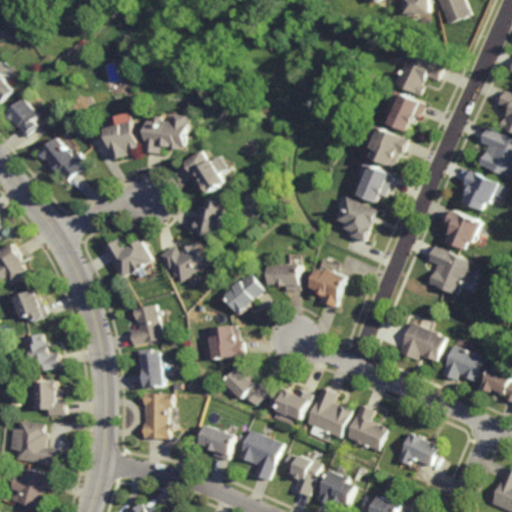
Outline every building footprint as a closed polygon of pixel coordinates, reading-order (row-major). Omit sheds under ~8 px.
[(408,16),(407,0),(432,0),(433,15),(408,16)] [(453,26),(442,0),(468,0),(475,17),(453,26)] [(449,69),(444,83),(433,79),(430,86),(428,86),(427,88),(430,90),(427,98),(402,88),(410,69),(408,68),(410,64),(411,65),(415,55),(449,69)] [(0,73),(2,76),(3,75),(8,81),(7,83),(15,93),(0,106),(0,73)] [(511,127),(506,125),(511,111),(503,107),(509,92),(511,93),(511,127)] [(394,125),(413,133),(420,116),(426,118),(431,105),(407,95),(394,125)] [(27,138),(21,130),(19,131),(9,118),(28,103),(41,119),(37,122),(41,127),(27,138)] [(169,113),(170,110),(183,112),(182,114),(194,115),(193,123),(194,124),(191,147),(186,146),(186,149),(176,147),(176,148),(166,147),(165,152),(150,150),(154,120),(159,120),(159,117),(162,115),(166,115),(169,113)] [(117,157),(110,133),(137,125),(142,143),(130,146),(132,152),(117,157)] [(511,172),(488,162),(496,142),(489,139),(495,125),(511,132),(511,172)] [(377,159),(401,168),(407,153),(410,155),(415,141),(385,128),(377,148),(381,150),(377,159)] [(71,150),(73,149),(76,152),(74,153),(75,155),(82,149),(92,161),(70,179),(62,168),(60,169),(54,162),(55,162),(49,154),(46,156),(41,149),(59,135),(71,150)] [(214,158),(217,157),(231,179),(213,191),(207,181),(204,183),(189,158),(207,147),(214,158)] [(390,194),(385,192),(382,200),(363,192),(376,162),(400,172),(390,194)] [(511,191),(510,196),(503,193),(500,200),(496,198),(493,207),(471,198),(473,194),(471,193),(476,182),(473,181),(479,166),(509,179),(508,182),(511,183),(511,191)] [(219,236),(196,230),(200,216),(202,216),(205,203),(208,204),(210,196),(229,201),(219,236)] [(385,208),(353,196),(345,220),(352,223),(350,228),(358,231),(357,235),(372,241),(385,208)] [(482,240),(479,239),(475,248),(454,238),(456,234),(454,232),(459,222),(456,220),(463,206),(492,219),(482,240)] [(0,219),(3,217),(9,224),(6,227),(12,233),(0,242),(0,219)] [(127,246),(143,237),(155,259),(149,263),(149,264),(134,272),(133,271),(124,276),(107,245),(122,237),(127,246)] [(213,262),(183,281),(179,273),(177,274),(175,270),(176,269),(174,265),(171,267),(163,253),(178,243),(183,251),(185,250),(184,248),(194,242),(195,243),(200,240),(213,262)] [(32,275),(17,283),(13,275),(0,281),(0,265),(5,263),(0,253),(0,250),(16,243),(32,275)] [(481,281),(472,277),(465,293),(438,280),(447,263),(437,258),(444,243),(480,260),(476,267),(485,271),(481,281)] [(305,289),(290,288),(290,284),(281,283),(281,282),(272,282),(272,262),(306,262),(305,289)] [(331,270),(332,266),(353,274),(341,305),(327,300),(328,296),(318,292),(319,290),(314,288),(322,266),(331,270)] [(270,290),(259,297),(259,298),(253,302),(253,304),(249,307),(250,308),(242,313),(230,293),(239,287),(236,284),(245,278),(245,279),(258,271),(270,290)] [(41,295),(42,295),(45,302),(47,302),(51,314),(39,318),(36,313),(29,316),(21,295),(29,292),(29,290),(38,287),(41,295)] [(167,337),(136,344),(133,330),(143,328),(141,318),(139,318),(137,308),(159,303),(167,337)] [(443,361),(436,358),(436,359),(428,356),(428,354),(426,353),(423,360),(406,352),(419,321),(445,332),(445,334),(453,337),(443,361)] [(239,328),(241,328),(243,340),(246,340),(247,354),(220,357),(221,362),(215,363),(214,356),(207,357),(205,345),(214,344),(213,336),(217,335),(216,326),(239,323),(239,328)] [(48,340),(51,340),(53,353),(61,351),(64,367),(50,369),(49,364),(43,365),(42,356),(38,357),(33,335),(47,332),(48,340)] [(478,351),(478,350),(485,353),(484,355),(492,358),(482,381),(475,378),(475,379),(467,375),(468,373),(465,372),(462,379),(449,373),(461,344),(478,351)] [(154,352),(165,351),(169,384),(145,387),(141,349),(154,348),(154,352)] [(259,404),(248,394),(244,398),(226,381),(242,364),(271,391),(259,404)] [(511,396),(511,392),(500,387),(499,391),(489,386),(498,366),(511,372),(511,396)] [(61,387),(65,387),(65,399),(68,399),(68,414),(55,415),(55,408),(43,408),(43,380),(61,379),(61,387)] [(286,388),(286,387),(289,389),(289,390),(297,394),(300,388),(315,394),(312,401),(311,400),(303,419),(296,416),(293,424),(276,417),(279,410),(278,410),(279,408),(271,404),(279,385),(286,388)] [(346,408),(347,406),(355,409),(343,436),(310,422),(325,386),(340,393),(336,403),(346,408)] [(176,406),(172,406),(172,423),(178,423),(177,431),(173,431),(173,438),(147,438),(147,422),(148,422),(149,404),(147,404),(148,393),(176,393),(176,406)] [(383,425),(383,424),(391,427),(382,449),(364,442),(363,443),(358,442),(359,440),(351,436),(364,403),(378,409),(374,419),(382,422),(381,424),(383,425)] [(51,432),(54,432),(52,447),(65,449),(63,466),(47,464),(47,462),(22,459),(24,449),(17,448),(20,428),(27,428),(28,420),(52,423),(51,432)] [(231,459),(217,454),(219,450),(210,447),(211,446),(203,443),(210,424),(240,435),(231,459)] [(272,479),(258,473),(262,464),(243,456),(255,429),(288,443),(272,479)] [(422,434),(423,433),(430,436),(429,438),(438,442),(446,445),(436,465),(417,457),(414,463),(405,458),(417,432),(422,434)] [(303,457),(304,454),(326,464),(313,495),(298,489),(302,479),(291,475),(293,468),(288,466),(293,453),(303,457)] [(57,490),(49,488),(46,497),(47,497),(44,508),(15,500),(17,492),(24,494),(25,491),(16,488),(20,474),(29,476),(31,467),(61,475),(57,490)] [(351,507),(348,506),(348,507),(336,502),(335,505),(321,499),(334,470),(354,478),(352,482),(360,486),(351,507)] [(511,510),(497,503),(511,471),(511,510)] [(396,501),(397,500),(409,505),(409,506),(418,510),(417,511),(376,511),(383,496),(396,501)] [(149,511),(131,511),(144,503),(149,511)]
